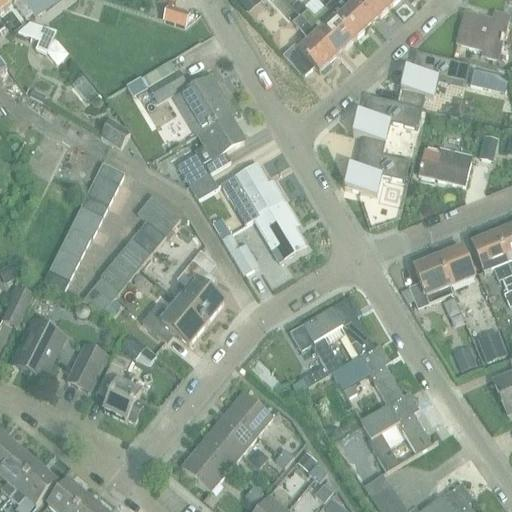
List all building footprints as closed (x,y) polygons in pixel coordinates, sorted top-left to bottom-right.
[(0,0),(0,13),(0,14),(12,5),(25,22),(32,17),(35,21),(61,0),(0,0)] [(355,43),(372,27),(347,0),(333,0),(335,1),(325,11),(355,43)] [(347,0),(354,6),(372,27),(390,11),(380,0),(347,0)] [(380,0),(390,11),(402,0),(380,0)] [(160,25),(73,3),(68,21),(155,44),(160,25)] [(189,16),(168,10),(164,24),(185,30),(189,16)] [(337,60),(355,43),(325,11),(315,20),(308,13),(300,19),(337,60)] [(457,46),(480,52),(484,53),(482,58),(498,62),(502,46),(503,46),(504,40),(509,20),(495,16),(493,23),(465,16),(457,46)] [(337,60),(300,19),(293,26),(309,44),(299,53),(295,48),(283,59),(303,81),(314,71),(319,76),(337,60)] [(39,29),(30,26),(17,36),(51,47),(54,41),(57,35),(39,29)] [(398,107),(422,112),(424,100),(433,102),(438,82),(465,88),(470,67),(416,55),(412,74),(406,72),(398,106),(398,107)] [(178,76),(150,92),(158,106),(186,90),(178,76)] [(198,137),(232,117),(211,81),(177,102),(198,137)] [(398,107),(398,106),(368,99),(364,118),(358,116),(353,138),(362,141),(385,146),(390,126),(417,132),(422,112),(398,107)] [(198,157),(204,168),(213,162),(214,163),(243,146),(228,120),(233,118),(232,117),(198,137),(205,149),(195,155),(197,158),(198,157)] [(131,137),(130,137),(110,124),(101,139),(121,152),(131,137)] [(498,142),(484,139),(479,161),(493,164),(498,142)] [(385,146),(362,141),(355,171),(349,170),(344,192),(377,200),(382,179),(405,185),(409,164),(383,158),(385,146)] [(425,154),(418,180),(465,191),(472,161),(440,153),(439,157),(425,154)] [(177,169),(190,190),(210,178),(204,168),(198,157),(197,158),(177,169)] [(102,167),(97,178),(119,189),(125,178),(102,167)] [(235,181),(221,189),(235,213),(244,208),(254,224),(285,206),(273,185),(269,187),(257,168),(235,181)] [(91,189),(114,200),(119,189),(97,178),(91,189)] [(190,190),(194,197),(198,204),(219,192),(210,178),(190,190)] [(108,211),(114,200),(91,189),(86,200),(108,211)] [(147,226),(162,207),(152,199),(137,218),(146,225),(147,226)] [(81,210),(103,221),(108,211),(86,200),(81,210)] [(285,206),(254,224),(267,246),(272,244),(284,263),(306,250),(295,231),(299,228),(285,206)] [(156,233),(171,215),(162,207),(147,226),(156,233)] [(81,210),(75,221),(98,232),(103,221),(81,210)] [(181,223),(180,222),(171,215),(156,233),(165,241),(181,223)] [(91,242),(92,243),(98,232),(75,221),(70,232),(91,242)] [(213,227),(222,243),(231,238),(221,222),(213,227)] [(146,225),(139,235),(158,250),(165,241),(156,233),(147,226),(146,225)] [(511,231),(510,232),(510,231),(495,237),(511,277),(511,231)] [(70,232),(65,243),(85,253),(91,242),(70,232)] [(158,250),(139,235),(131,244),(150,259),(158,250)] [(484,277),(494,273),(498,285),(502,283),(508,296),(504,297),(509,310),(511,308),(511,277),(495,237),(480,243),(481,244),(472,248),(484,277)] [(239,252),(231,238),(222,243),(244,279),(259,271),(245,248),(239,252)] [(85,253),(65,243),(59,253),(80,263),(85,253)] [(150,259),(131,244),(123,253),(143,269),(150,259)] [(452,254),(438,260),(450,291),(474,281),(462,252),(453,256),(452,254)] [(75,274),(80,263),(59,253),(54,264),(75,274)] [(143,269),(123,253),(116,262),(135,278),(143,269)] [(179,306),(206,328),(224,307),(209,294),(217,285),(208,278),(216,269),(201,256),(177,284),(189,294),(179,306)] [(453,298),(450,291),(438,260),(423,266),(424,268),(414,271),(420,287),(409,291),(418,312),(453,298)] [(135,278),(116,262),(108,272),(127,287),(135,278)] [(54,264),(49,275),(69,285),(75,274),(54,264)] [(127,287),(108,272),(100,281),(101,281),(101,282),(102,282),(119,297),(127,287)] [(64,296),(69,285),(49,275),(43,286),(64,296)] [(101,282),(101,281),(100,282),(101,282),(94,291),(112,306),(119,297),(102,282),(101,282)] [(33,298),(19,291),(2,324),(10,328),(17,331),(33,298)] [(94,291),(82,305),(103,316),(112,306),(94,291)] [(352,300),(293,335),(307,353),(311,350),(323,370),(302,382),(308,392),(333,377),(343,371),(330,349),(323,338),(340,328),(360,361),(360,362),(376,353),(375,353),(353,315),(359,311),(352,300)] [(189,349),(206,328),(179,306),(170,317),(158,307),(142,327),(166,346),(173,337),(189,349)] [(33,325),(19,354),(27,358),(20,373),(44,385),(63,345),(46,337),(48,332),(33,325)] [(497,335),(476,343),(485,366),(505,357),(497,335)] [(157,367),(164,357),(146,345),(139,355),(157,367)] [(85,349),(67,385),(90,396),(107,361),(85,349)] [(360,361),(343,371),(333,377),(348,403),(358,397),(352,386),(369,376),(388,410),(389,410),(404,401),(381,363),(387,359),(381,349),(375,353),(376,353),(360,362),(360,361)] [(136,406),(139,399),(141,396),(129,389),(134,379),(125,374),(130,364),(116,357),(95,398),(109,404),(104,414),(126,426),(127,423),(135,427),(144,409),(136,406)] [(511,362),(509,363),(511,370),(511,376),(493,384),(507,418),(511,415),(511,362)] [(228,415),(257,440),(273,421),(244,397),(228,415)] [(396,425),(417,459),(433,449),(410,411),(416,408),(409,397),(404,401),(389,410),(388,410),(361,426),(371,443),(368,445),(386,477),(400,469),(380,434),(396,425)] [(257,440),(228,415),(213,434),(242,458),(257,440)] [(242,458),(213,434),(197,452),(226,477),(242,458)] [(0,474),(18,453),(0,437),(0,474)] [(226,477),(197,452),(182,471),(211,496),(226,477)] [(18,453),(0,474),(0,479),(8,486),(1,494),(10,502),(38,469),(18,453)] [(285,453),(280,459),(289,467),(294,461),(285,453)] [(285,472),(289,467),(280,459),(275,464),(285,472)] [(38,469),(10,502),(19,509),(25,502),(36,511),(57,486),(38,469)] [(307,478),(313,483),(321,474),(315,469),(307,478)] [(321,474),(313,483),(318,488),(326,478),(321,474)] [(370,501),(389,488),(382,478),(363,491),(370,501)] [(68,485),(47,510),(50,511),(79,511),(88,502),(68,485)] [(462,487),(433,508),(426,511),(471,511),(463,501),(469,497),(462,487)] [(370,501),(377,511),(396,498),(389,488),(370,501)] [(254,490),(249,496),(259,503),(263,498),(254,490)] [(249,496),(245,501),(254,509),(259,503),(249,496)] [(377,511),(396,511),(403,508),(396,498),(377,511)] [(283,511),(269,499),(258,511),(283,511)] [(100,511),(88,502),(79,511),(100,511)]
